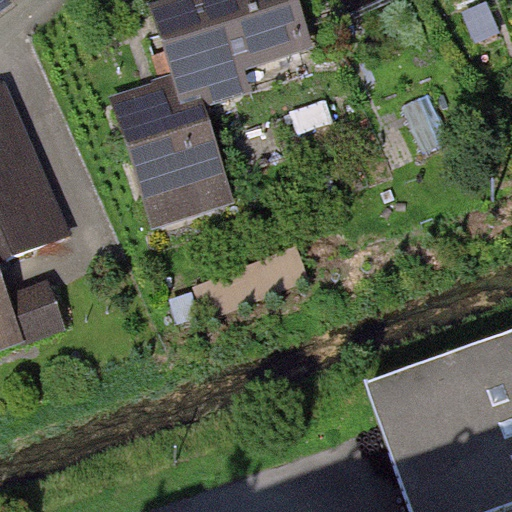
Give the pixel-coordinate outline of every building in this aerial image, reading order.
[(305,0),(173,0),(160,4),(181,73),(120,91),(158,222),(233,200),(206,106),(259,91),(253,70),(320,50),(305,0)] [(10,93),(0,96),(0,262),(0,263),(66,238),(10,93)] [(216,318),(314,278),(302,248),(204,288),(216,318)] [(0,329),(23,321),(13,295),(0,263),(0,262),(0,329)] [(51,281),(13,295),(23,321),(0,329),(0,352),(69,326),(51,281)] [(511,511),(511,337),(374,386),(417,511),(511,511)]
